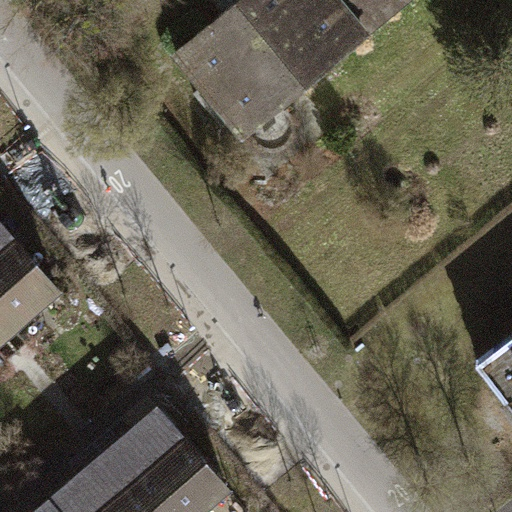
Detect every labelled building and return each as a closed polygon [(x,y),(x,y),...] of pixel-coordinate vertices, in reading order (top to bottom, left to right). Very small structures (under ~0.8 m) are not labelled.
[(233,0),(168,53),(237,134),(366,31),(403,0),(233,0)] [(0,213),(0,322),(18,343),(72,297),(0,213)] [(0,322),(0,358),(18,343),(0,322)] [(511,349),(485,370),(511,405),(511,349)] [(168,408),(114,454),(163,511),(212,511),(239,490),(168,408)] [(163,511),(114,454),(60,500),(69,511),(163,511)] [(69,511),(60,500),(46,511),(69,511)]
